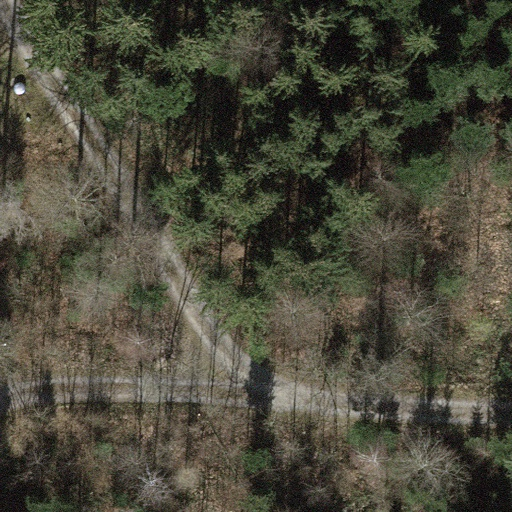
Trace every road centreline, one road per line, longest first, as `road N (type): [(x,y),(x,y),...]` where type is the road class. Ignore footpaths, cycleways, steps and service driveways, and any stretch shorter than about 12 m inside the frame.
road 1 (track): [(0,406),(33,388),(250,391),(390,409),(511,410)]
road 2 (track): [(0,13),(250,391)]
